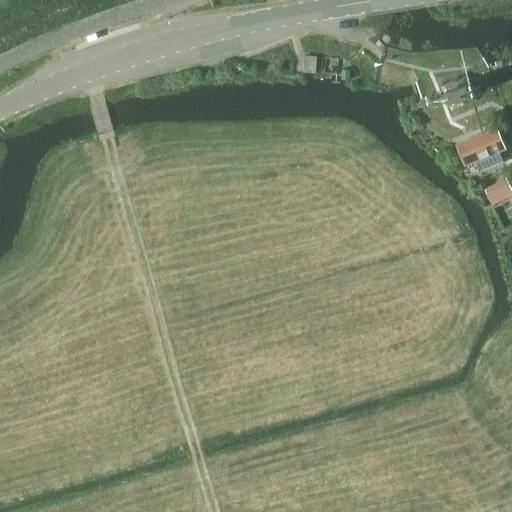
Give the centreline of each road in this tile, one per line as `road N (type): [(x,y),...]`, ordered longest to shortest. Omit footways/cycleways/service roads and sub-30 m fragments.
road 1 (track): [(89,75),(209,511)]
road 2 (tertiary): [(0,116),(128,57),(381,0)]
